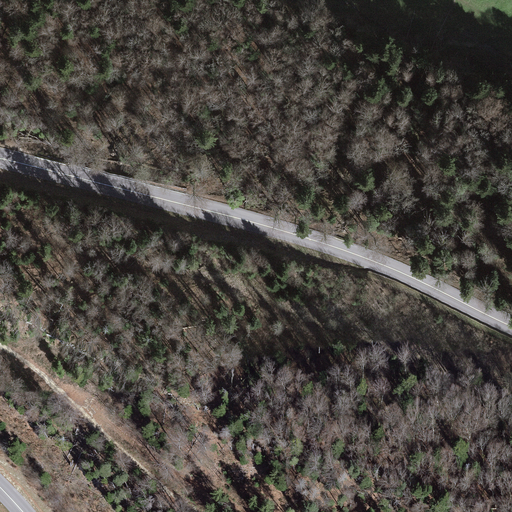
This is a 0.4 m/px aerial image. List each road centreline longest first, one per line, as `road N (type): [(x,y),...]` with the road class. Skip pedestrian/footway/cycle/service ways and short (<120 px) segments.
road 1 (primary): [(511,326),(360,255),(0,158)]
road 2 (track): [(44,235),(231,282),(511,395)]
road 3 (track): [(0,344),(188,511)]
road 4 (track): [(75,406),(241,511)]
